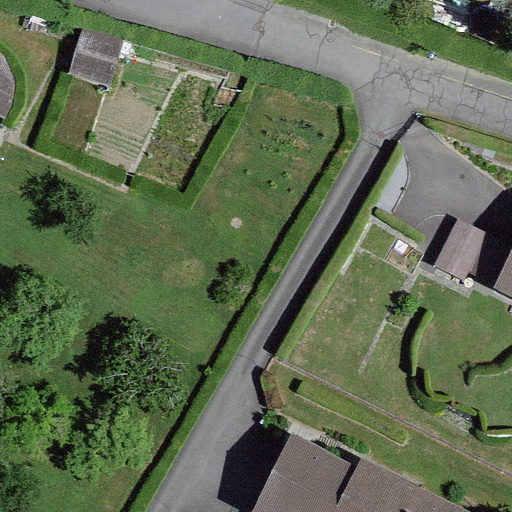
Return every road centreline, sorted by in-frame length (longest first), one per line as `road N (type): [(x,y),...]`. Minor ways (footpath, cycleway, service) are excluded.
road 1 (residential): [(173,511),(392,79)]
road 2 (residential): [(392,79),(193,14)]
road 3 (residential): [(511,121),(392,79)]
